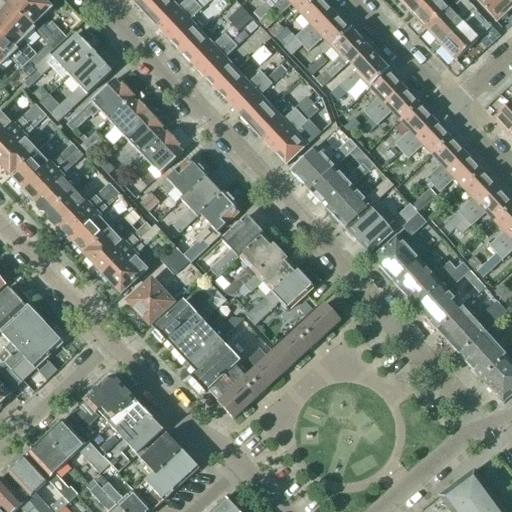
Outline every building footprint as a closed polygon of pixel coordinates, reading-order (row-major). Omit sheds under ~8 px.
[(9,6),(34,32),(34,31),(49,48),(52,51),(60,44),(53,37),(54,37),(43,26),(40,30),(36,25),(52,10),(42,0),(14,0),(10,5),(9,5),(9,6)] [(145,18),(163,0),(129,0),(134,4),(133,5),(145,18)] [(163,36),(196,5),(190,0),(188,0),(178,10),(169,0),(163,0),(145,18),(157,30),(163,36)] [(261,25),(287,0),(270,0),(264,6),(254,15),(260,21),(259,23),(261,25)] [(303,17),(321,0),(320,0),(287,0),(261,25),(274,39),(283,31),(275,22),(293,5),(303,17)] [(303,49),(337,18),(321,0),(303,17),(311,25),(295,40),(285,50),(292,57),(302,47),(303,49)] [(429,0),(398,0),(397,1),(411,17),(429,0)] [(426,33),(449,12),(441,3),(444,0),(429,0),(411,17),(426,33)] [(461,14),(456,19),(463,27),(477,14),(469,6),(469,4),(464,0),(457,0),(453,4),(460,10),(461,14)] [(496,24),(511,8),(511,5),(507,0),(477,0),(476,2),(496,24)] [(180,54),(202,34),(190,22),(201,11),(196,5),(163,36),(180,54)] [(23,42),(34,32),(9,6),(0,15),(0,35),(29,64),(37,56),(23,42)] [(239,33),(252,20),(240,8),(227,21),(239,33)] [(463,27),(456,19),(449,12),(426,33),(439,49),(463,27)] [(463,27),(439,49),(453,65),(490,29),(477,14),(463,27)] [(335,51),(354,34),(351,31),(350,32),(337,18),(303,49),(308,54),(325,39),(335,51)] [(487,50),(499,38),(493,32),(480,44),(487,50)] [(231,42),(225,36),(213,47),(202,34),(180,54),(198,73),(231,42)] [(349,66),(368,48),(354,34),(335,51),(342,57),(315,82),(322,89),(349,65),(349,66)] [(21,71),(29,64),(0,35),(0,68),(10,59),(21,71)] [(69,77),(93,54),(92,53),(95,51),(87,42),(84,45),(82,43),(76,37),(52,59),(49,56),(34,69),(37,72),(29,79),(29,80),(23,86),(27,91),(57,63),(69,77)] [(226,60),(237,49),(231,42),(198,73),(215,92),(237,72),(226,60)] [(253,54),(263,67),(277,55),(267,43),(253,54)] [(355,72),(373,54),(368,48),(349,66),(355,72)] [(93,54),(69,77),(84,92),(80,95),(77,92),(69,100),(69,99),(64,104),(63,103),(50,116),(57,124),(76,107),(111,75),(105,68),(106,68),(104,66),(107,63),(99,55),(96,57),(93,54)] [(367,85),(386,68),(373,54),(355,72),(356,73),(340,88),(347,95),(363,80),(367,85)] [(319,69),(314,64),(306,72),(311,77),(319,70),(319,69)] [(34,69),(30,65),(23,73),(29,79),(37,72),(34,69)] [(233,110),(265,80),(260,74),(249,85),(237,72),(215,92),(233,110)] [(367,117),(371,121),(404,90),(388,73),(371,89),(380,99),(364,114),(367,117)] [(250,130),(272,109),(260,97),(271,86),(265,80),(233,110),(239,117),(238,117),(250,130)] [(109,123),(133,101),(133,100),(135,99),(123,86),(120,87),(115,82),(91,104),(66,126),(73,134),(91,117),(93,119),(99,113),(109,123)] [(371,121),(362,129),(369,136),(377,128),(393,113),(399,119),(417,103),(404,90),(371,121)] [(262,142),(268,148),(300,117),(314,103),(309,97),(283,121),(272,109),(250,130),(262,143),(262,142)] [(125,141),(151,116),(139,104),(137,105),(133,101),(109,123),(125,141)] [(383,158),(389,164),(401,154),(435,123),(417,103),(399,119),(411,132),(383,158)] [(507,136),(511,130),(511,103),(493,121),(507,136)] [(0,150),(27,125),(41,112),(36,107),(14,126),(11,123),(9,125),(0,115),(0,150)] [(27,125),(0,150),(0,167),(9,177),(36,154),(26,144),(28,142),(25,138),(33,131),(46,118),(41,112),(27,125)] [(166,137),(166,136),(161,131),(163,129),(151,116),(125,141),(134,151),(131,154),(132,156),(119,169),(124,174),(142,159),(166,137)] [(300,117),(268,148),(286,167),(307,147),(295,134),(306,123),(300,117)] [(359,126),(353,120),(344,129),(352,137),(361,128),(359,126)] [(435,123),(401,154),(408,161),(424,146),(431,154),(449,137),(435,123)] [(166,137),(142,159),(151,168),(147,172),(149,175),(141,183),(146,189),(159,177),(183,155),(178,149),(180,147),(168,134),(166,136),(166,137)] [(87,156),(101,143),(93,135),(80,148),(87,156)] [(431,186),(465,155),(449,137),(431,154),(441,164),(415,189),(407,180),(396,191),(409,205),(409,206),(429,188),(431,186)] [(334,169),(356,149),(349,141),(327,161),(315,149),(290,173),(308,193),(334,169)] [(73,157),(73,156),(67,151),(59,159),(51,166),(48,163),(46,165),(36,154),(9,177),(10,179),(11,178),(29,198),(73,157)] [(47,217),(73,193),(63,183),(65,181),(62,178),(70,170),(77,163),(83,158),(77,152),(73,156),(73,157),(29,198),(37,207),(38,211),(40,214),(44,214),(47,217)] [(463,188),(481,172),(465,155),(431,186),(440,195),(456,180),(463,188)] [(113,169),(105,160),(98,166),(108,177),(115,171),(113,169)] [(182,203),(206,180),(205,179),(208,177),(196,164),(193,166),(188,161),(167,182),(159,188),(167,196),(174,190),(183,199),(181,202),(182,203)] [(355,172),(345,181),(334,169),(308,193),(327,212),(352,188),(362,179),(355,172)] [(463,220),(497,189),(481,172),(463,188),(474,199),(458,214),(458,215),(444,229),(449,234),(455,229),(454,229),(463,220)] [(200,217),(222,197),(206,180),(182,203),(190,211),(172,228),(180,236),(197,219),(198,220),(201,218),(200,217)] [(345,231),(368,210),(370,207),(392,187),(386,180),(363,200),(352,188),(327,212),(345,231)] [(65,237),(114,192),(108,186),(95,198),(88,205),(85,202),(82,204),(73,193),(47,217),(50,220),(50,224),(53,228),(57,228),(65,237)] [(429,188),(409,206),(417,215),(437,197),(429,188)] [(463,220),(470,228),(471,229),(487,214),(495,222),(511,206),(511,205),(497,189),(463,220)] [(84,258),(110,233),(100,222),(102,220),(99,217),(107,210),(106,210),(119,197),(114,192),(65,237),(84,257),(83,257),(84,258)] [(197,244),(183,258),(190,265),(220,238),(218,235),(239,215),(234,210),(236,207),(224,194),(222,197),(200,217),(201,218),(209,226),(193,240),(197,244)] [(148,215),(160,204),(150,195),(139,205),(148,215)] [(417,215),(409,206),(409,205),(399,215),(407,224),(417,215)] [(495,254),(511,238),(511,206),(495,222),(505,233),(489,248),(495,254)] [(368,210),(345,231),(369,257),(391,236),(385,229),(393,222),(383,211),(376,218),(368,210)] [(427,225),(417,215),(407,224),(402,229),(411,238),(427,225)] [(240,260),(264,238),(264,237),(247,218),(221,242),(234,256),(230,259),(228,256),(206,277),(213,283),(216,280),(225,272),(226,272),(238,260),(238,261),(240,260)] [(147,236),(102,278),(108,284),(109,283),(121,296),(147,273),(136,262),(139,260),(136,257),(160,234),(153,226),(145,234),(147,236)] [(147,236),(145,234),(141,230),(125,245),(121,241),(119,244),(110,233),(84,258),(96,270),(95,270),(102,278),(147,236)] [(393,284),(419,262),(397,237),(372,260),(393,284)] [(244,288),(280,255),(264,238),(240,260),(251,272),(248,275),(245,273),(237,280),(244,287),(244,288)] [(511,238),(495,254),(503,262),(511,253),(511,238)] [(168,271),(183,258),(174,249),(160,263),(168,271)] [(273,295),(298,273),(296,271),(296,272),(280,255),(244,288),(244,287),(238,293),(245,300),(259,287),(257,285),(260,281),(272,294),(273,295)] [(480,265),(473,257),(466,264),(475,272),(481,266),(480,265)] [(456,272),(455,271),(449,264),(438,273),(436,270),(431,275),(419,262),(393,284),(415,309),(456,272)] [(491,270),(486,264),(476,273),(483,280),(492,271),(491,270)] [(462,265),(455,271),(456,272),(415,309),(437,333),(463,310),(452,298),(458,292),(454,288),(470,274),(462,265)] [(273,295),(272,294),(271,295),(246,319),(253,326),(274,306),(272,303),(275,300),(288,314),(314,290),(298,273),(273,295)] [(169,300),(151,281),(128,303),(150,327),(173,305),(185,296),(180,291),(169,300)] [(235,291),(231,286),(223,294),(229,300),(238,293),(235,291)] [(511,295),(510,294),(501,286),(494,294),(495,294),(506,304),(511,297),(511,295)] [(0,333),(26,309),(8,290),(0,297),(0,333)] [(174,351),(204,325),(183,303),(153,331),(155,333),(152,336),(162,346),(165,343),(166,345),(167,344),(174,351)] [(485,334),(485,335),(507,315),(496,303),(474,323),(463,310),(437,333),(459,357),(485,334)] [(310,310),(305,304),(298,311),(305,318),(312,311),(310,310)] [(272,356),(287,372),(341,323),(325,306),(272,356)] [(0,368),(0,369),(43,327),(38,322),(39,317),(31,309),(27,310),(26,309),(0,333),(0,334),(10,346),(4,352),(5,353),(0,357),(0,368)] [(191,370),(221,343),(204,325),(174,351),(191,370)] [(0,369),(0,368),(0,373),(16,390),(23,383),(11,371),(17,365),(18,366),(24,360),(35,372),(62,347),(61,347),(62,342),(55,334),(50,335),(43,327),(0,369)] [(506,359),(485,335),(485,334),(459,357),(481,381),(506,359)] [(219,404),(251,375),(239,363),(221,343),(191,370),(196,375),(191,380),(205,395),(209,392),(219,404)] [(233,422),(287,372),(272,356),(251,375),(219,404),(218,405),(233,422)] [(511,364),(506,359),(481,381),(503,406),(511,397),(511,364)] [(108,425),(134,401),(115,381),(108,380),(108,381),(83,403),(69,417),(83,433),(101,417),(104,420),(108,425)] [(0,386),(0,410),(2,409),(1,404),(9,396),(0,386)] [(106,457),(149,417),(134,401),(108,425),(109,425),(108,426),(117,436),(101,452),(106,457)] [(137,458),(146,450),(145,449),(164,433),(149,417),(106,457),(103,460),(110,466),(118,475),(130,464),(121,454),(128,448),(137,457),(137,458)] [(110,466),(103,460),(88,444),(85,446),(63,423),(45,439),(67,463),(78,453),(99,477),(110,466)] [(156,477),(182,453),(166,436),(148,452),(146,450),(137,458),(153,475),(154,475),(156,477)] [(55,475),(67,463),(45,439),(28,456),(49,478),(47,481),(48,482),(62,497),(69,505),(78,497),(70,488),(68,490),(55,475)] [(145,483),(164,503),(199,471),(182,453),(156,477),(154,475),(153,475),(145,483)] [(48,482),(47,481),(46,481),(25,458),(7,475),(30,499),(28,501),(38,511),(61,511),(69,505),(62,497),(52,506),(51,505),(47,508),(35,495),(48,482)] [(503,511),(474,473),(439,499),(448,511),(503,511)] [(38,511),(28,501),(27,501),(19,493),(16,495),(1,480),(0,481),(0,511),(16,511),(20,508),(23,511),(38,511)] [(152,511),(153,511),(164,503),(145,483),(135,493),(152,511)] [(152,511),(135,493),(134,493),(123,502),(108,485),(102,491),(101,492),(120,511),(152,511)] [(120,511),(101,492),(102,491),(97,487),(89,494),(106,511),(120,511)] [(237,511),(226,500),(213,511),(237,511)]
